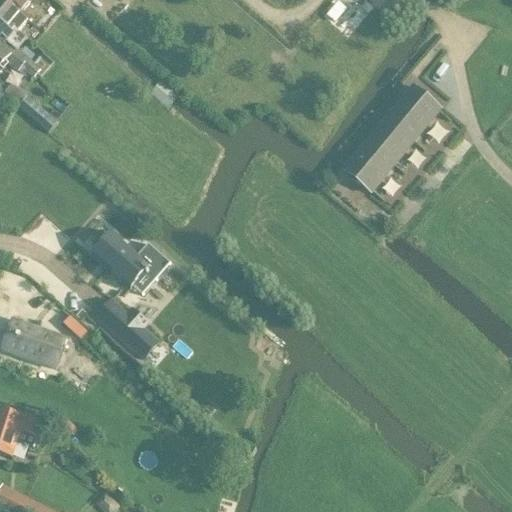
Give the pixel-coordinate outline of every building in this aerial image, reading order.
[(11,27),(18,33),(28,22),(21,16),(1,0),(0,0),(0,25),(7,31),(11,27)] [(1,0),(21,16),(34,0),(1,0)] [(305,0),(259,0),(286,23),(305,0)] [(0,25),(0,69),(6,63),(18,74),(22,69),(24,66),(36,76),(40,72),(28,61),(17,52),(27,41),(18,33),(11,27),(7,31),(0,25)] [(342,172),(342,173),(371,197),(442,112),(427,99),(415,89),(413,87),(376,132),(342,172)] [(28,98),(19,108),(24,112),(35,121),(50,135),(59,125),(43,112),(28,98)] [(112,237),(92,258),(130,292),(133,289),(142,296),(169,266),(149,248),(137,260),(112,237)] [(112,302),(96,318),(144,362),(159,345),(144,331),(149,325),(133,310),(127,316),(112,302)] [(13,320),(2,353),(57,373),(69,340),(13,320)] [(0,456),(12,460),(18,442),(21,434),(38,440),(43,425),(26,419),(0,410),(0,456)] [(0,511),(43,511),(2,491),(0,495),(0,511)] [(117,511),(120,509),(106,495),(95,505),(101,511),(117,511)]
